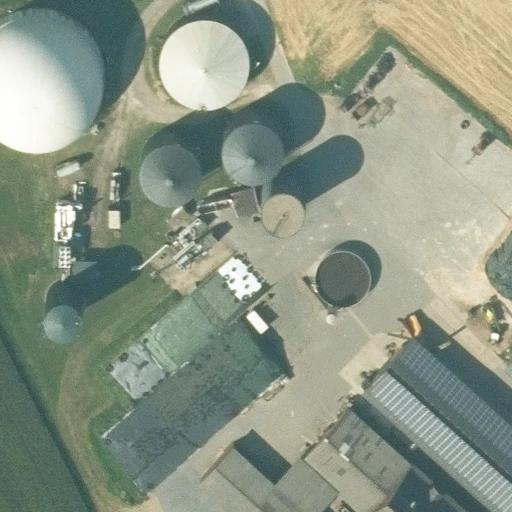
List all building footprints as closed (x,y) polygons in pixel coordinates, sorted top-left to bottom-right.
[(0,120),(7,126),(30,134),(53,133),(75,123),(91,105),(99,82),(97,59),(87,37),(69,21),(46,13),(23,15),(1,25),(0,26),(0,120)] [(172,80),(185,90),(200,95),(216,94),(230,87),(240,75),(245,60),(244,44),(237,30),(225,19),(209,14),(193,16),(179,23),(169,35),(164,50),(165,66),(172,80)] [(225,150),(233,160),(243,166),(255,168),(266,165),(276,157),(282,147),(284,135),(281,124),(273,114),(263,108),(251,107),(240,110),(230,117),(224,127),(222,139),(225,150)] [(143,173),(150,182),(161,188),(172,190),(184,187),(194,180),(200,170),(201,158),(198,146),(191,137),(181,131),(169,129),(157,132),(148,139),(142,150),(140,161),(143,173)] [(264,202),(270,208),(278,211),(287,212),(295,208),(301,203),(305,195),(305,186),(302,178),(296,172),(288,168),(279,168),(271,171),(265,177),(262,185),(261,194),(264,202)] [(253,186),(229,191),(234,211),(257,206),(253,186)] [(62,251),(78,252),(80,200),(64,200),(62,251)] [(182,204),(166,219),(174,228),(190,213),(182,204)] [(201,216),(164,247),(171,255),(205,226),(208,223),(201,216)] [(211,228),(175,259),(183,269),(220,237),(211,228)] [(315,284),(320,294),(329,302),(339,305),(351,304),(361,299),(368,290),(372,280),(371,268),(365,258),(357,251),(346,248),(335,249),(325,254),(317,262),(314,273),(315,284)] [(200,360),(200,346),(269,287),(269,279),(243,249),(231,260),(227,260),(142,333),(161,354),(170,354),(166,357),(170,361),(170,371),(175,366),(175,354),(186,353),(198,343),(199,361),(200,360)] [(50,311),(78,320),(88,287),(60,278),(50,311)] [(285,348),(225,321),(216,340),(227,345),(219,363),(237,372),(229,389),(260,403),(285,348)] [(511,511),(511,422),(413,333),(365,386),(505,511),(511,511)] [(363,511),(411,460),(347,404),(302,456),(363,511)] [(307,511),(308,511),(233,443),(200,478),(216,493),(237,511),(307,511)] [(468,511),(411,460),(363,511),(468,511)]
